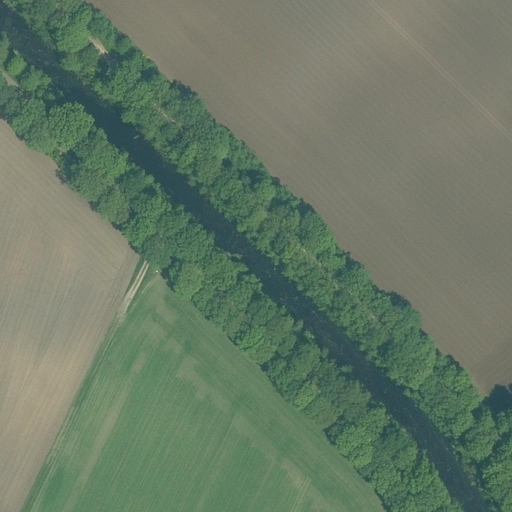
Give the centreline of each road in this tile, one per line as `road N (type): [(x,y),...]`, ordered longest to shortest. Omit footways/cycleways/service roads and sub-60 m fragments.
road 1 (track): [(511,490),(480,439),(407,355),(43,0)]
road 2 (unclassified): [(426,511),(397,466),(0,74)]
